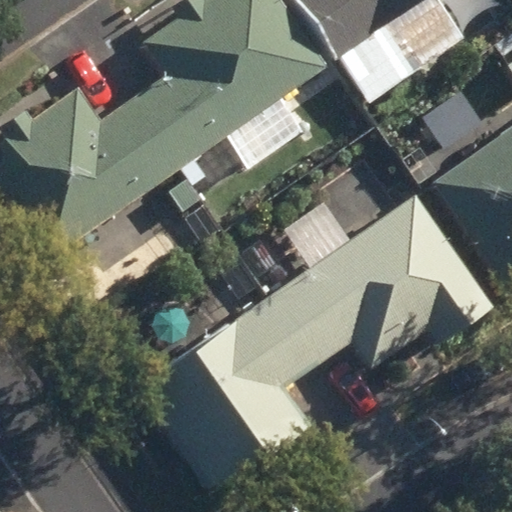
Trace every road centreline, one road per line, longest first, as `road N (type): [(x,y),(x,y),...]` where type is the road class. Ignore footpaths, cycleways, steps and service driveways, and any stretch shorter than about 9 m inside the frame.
road 1 (residential): [(0,363),(107,511)]
road 2 (residential): [(385,511),(511,437)]
